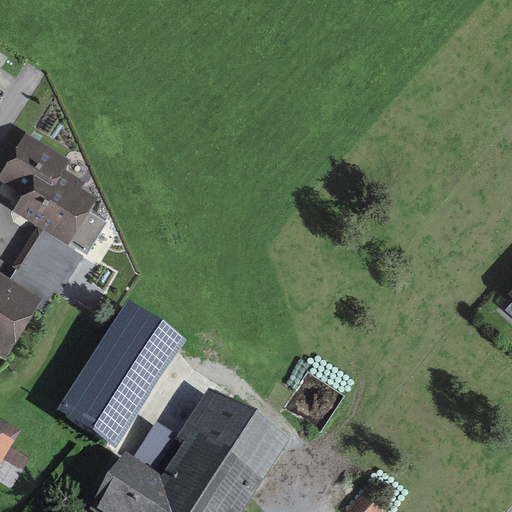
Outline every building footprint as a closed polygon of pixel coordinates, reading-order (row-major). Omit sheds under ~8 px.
[(74,163),(27,138),(2,185),(26,198),(17,216),(91,255),(108,223),(94,215),(101,201),(64,182),(74,163)] [(44,307),(73,258),(40,238),(11,288),(36,303),(44,307)] [(0,281),(0,350),(6,354),(36,303),(11,288),(0,281)] [(115,457),(186,348),(127,311),(57,420),(115,457)] [(248,511),(290,449),(207,396),(175,446),(184,452),(163,484),(126,460),(92,511),(248,511)] [(0,467),(17,437),(0,426),(0,467)] [(386,511),(364,497),(354,511),(386,511)]
